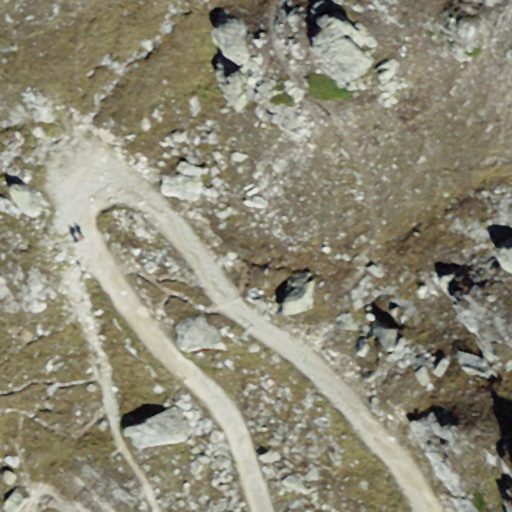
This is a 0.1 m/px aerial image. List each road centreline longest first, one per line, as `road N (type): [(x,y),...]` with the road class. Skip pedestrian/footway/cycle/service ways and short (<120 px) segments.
road 1 (track): [(97,257),(77,214),(90,185),(116,177),(146,195),(235,303),(351,396),(423,511)]
road 2 (track): [(263,511),(249,458),(218,402),(164,347),(97,257)]
